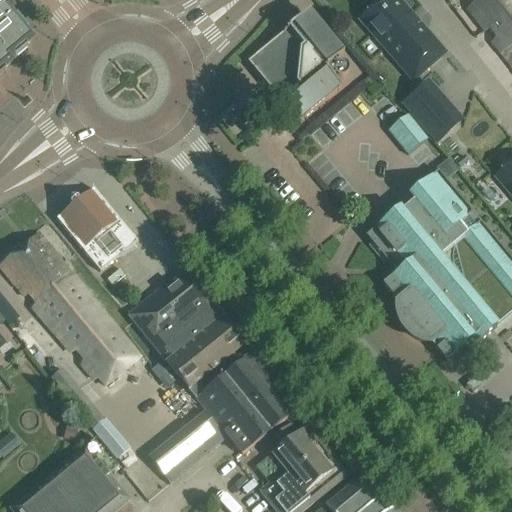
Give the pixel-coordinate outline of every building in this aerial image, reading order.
[(0,0),(0,78),(6,73),(4,70),(28,50),(25,47),(31,42),(25,34),(28,31),(0,0)] [(411,17),(395,0),(384,0),(361,21),(413,81),(444,55),(417,25),(416,26),(409,18),(411,17)] [(511,0),(478,0),(466,10),(484,33),(489,30),(496,40),(492,45),(511,69),(511,0)] [(335,66),(333,64),(343,56),(314,21),(301,20),(254,58),(253,71),(291,118),(304,119),(340,90),(332,81),(334,79),(335,81),(337,81),(338,82),(340,82),(341,82),(343,81),(344,81),(345,80),(346,79),(347,77),(348,76),(348,75),(348,73),(348,72),(348,70),(347,69),(346,68),(345,66),(344,66),(343,65),(341,65),(340,64),(338,65),(337,65),(335,66)] [(449,116),(432,96),(424,87),(403,106),(410,115),(428,135),(449,116)] [(408,156),(427,141),(408,117),(389,133),(408,156)] [(511,164),(495,179),(511,198),(511,164)] [(511,262),(480,224),(452,190),(437,172),(408,196),(414,202),(401,213),(398,209),(365,237),(387,264),(396,275),(390,280),(382,286),(399,307),(398,308),(397,308),(397,314),(399,320),(402,325),(405,331),(410,335),(415,339),(420,341),(425,343),(426,341),(427,340),(445,363),(464,347),(468,351),(510,317),(511,314),(511,262)] [(104,204),(70,201),(70,207),(71,209),(56,221),(100,274),(137,244),(104,204)] [(142,362),(65,269),(38,235),(0,267),(0,268),(23,297),(28,295),(35,303),(32,309),(69,354),(75,352),(83,362),(81,367),(93,381),(97,380),(110,393),(142,362)] [(111,286),(124,276),(119,270),(106,280),(111,286)] [(149,367),(154,372),(223,320),(222,318),(219,321),(201,299),(204,297),(185,275),(159,296),(157,293),(126,318),(131,324),(124,329),(147,357),(153,352),(159,359),(149,367)] [(10,309),(0,296),(0,315),(1,316),(10,309)] [(172,375),(196,401),(242,364),(241,363),(250,356),(252,355),(223,320),(154,372),(162,382),(172,375)] [(226,439),(241,457),(298,412),(252,355),(250,356),(241,363),(242,364),(196,401),(206,414),(226,439)] [(111,430),(61,370),(49,380),(98,439),(116,461),(117,461),(125,470),(137,461),(130,450),(112,428),(111,430)] [(467,387),(473,395),(483,387),(476,379),(467,387)] [(168,486),(226,439),(206,414),(148,461),(168,486)] [(73,443),(77,431),(66,427),(62,440),(73,443)] [(293,429),(277,442),(283,449),(271,458),(283,475),(260,494),(274,511),(304,511),(349,476),(309,427),(299,436),(293,429)] [(13,511),(116,511),(128,502),(85,450),(12,510),(13,511)] [(395,511),(393,509),(390,511),(381,501),(383,500),(363,476),(318,511),(395,511)]
